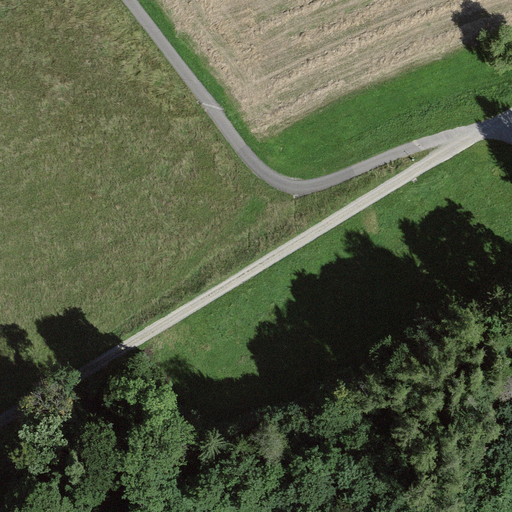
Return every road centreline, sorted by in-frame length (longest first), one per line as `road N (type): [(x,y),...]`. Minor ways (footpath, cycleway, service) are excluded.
road 1 (track): [(0,420),(511,117)]
road 2 (track): [(511,136),(497,124),(418,145),(341,179),(276,178),(250,158),(129,0)]
